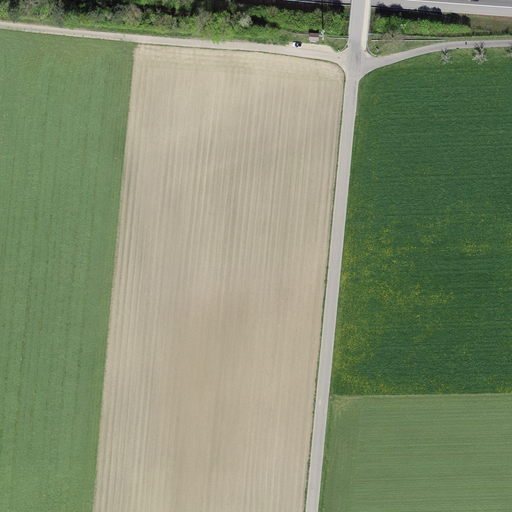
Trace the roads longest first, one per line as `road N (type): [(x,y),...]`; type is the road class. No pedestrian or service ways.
road 1 (tertiary): [(312,511),(359,0)]
road 2 (track): [(0,25),(353,61)]
road 3 (track): [(511,42),(353,61)]
